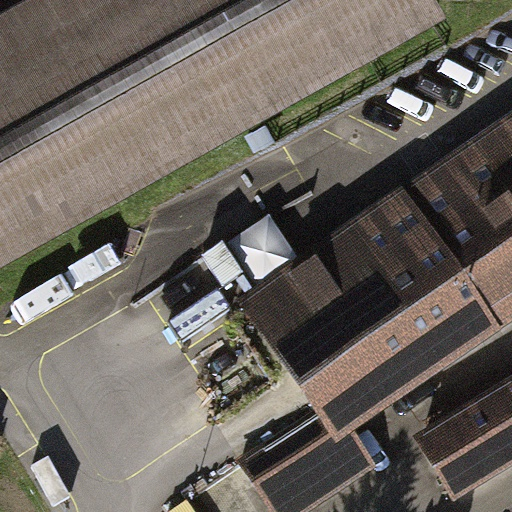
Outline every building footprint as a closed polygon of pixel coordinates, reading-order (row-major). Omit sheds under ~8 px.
[(427,0),(52,0),(0,29),(0,284),(449,38),(427,0)] [(511,134),(492,148),(511,178),(511,134)] [(511,178),(492,148),(408,204),(503,346),(511,340),(511,178)] [(408,204),(246,312),(320,421),(244,471),(271,511),(326,511),(380,477),(357,443),(503,346),(408,204)] [(470,511),(511,487),(511,401),(423,454),(458,511),(470,511)]
